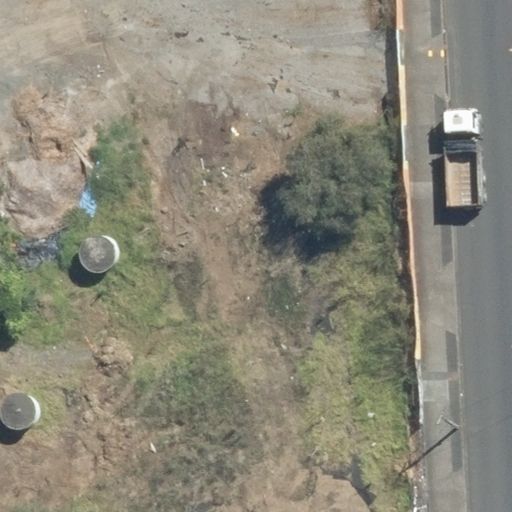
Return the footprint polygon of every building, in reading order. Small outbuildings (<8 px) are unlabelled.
[(96,0),(97,20),(171,19),(172,52),(283,50),(282,0),(96,0)] [(132,49),(34,46),(33,101),(130,103),(132,49)] [(287,123),(175,125),(175,197),(154,197),(154,222),(175,221),(175,270),(203,269),(203,286),(242,286),(242,269),(288,269),(287,123)] [(288,344),(171,347),(172,386),(140,387),(141,433),(177,432),(179,491),(291,488),(289,417),(327,416),(326,362),(288,363),(288,344)] [(57,471),(58,484),(58,511),(133,511),(132,469),(57,471)]
